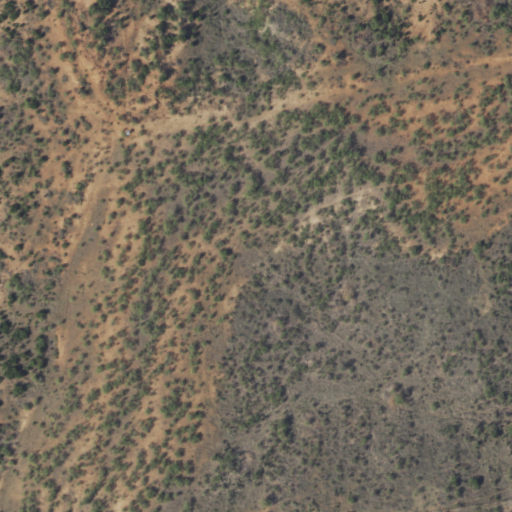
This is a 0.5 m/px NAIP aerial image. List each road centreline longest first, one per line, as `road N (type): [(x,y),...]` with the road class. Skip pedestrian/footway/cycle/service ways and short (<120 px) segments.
road 1 (residential): [(0,291),(13,284),(80,125),(228,94),(511,56)]
road 2 (residential): [(80,125),(50,0)]
